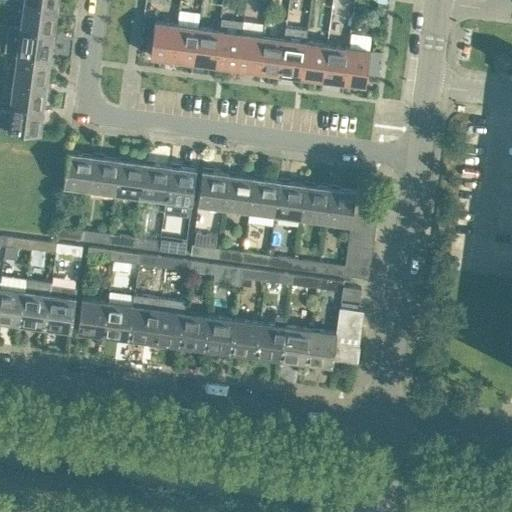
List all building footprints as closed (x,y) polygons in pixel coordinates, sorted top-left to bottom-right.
[(61,5),(58,4),(26,0),(23,0),(20,25),(54,30),(58,6),(61,6),(61,5)] [(236,66),(243,19),(221,16),(220,28),(215,63),(222,64),(222,68),(235,70),(236,66)] [(172,57),(177,22),(155,19),(150,54),(172,57)] [(264,22),(243,19),(236,66),(258,69),(263,34),(264,22)] [(194,60),(198,25),(177,22),(172,57),(194,60)] [(7,23),(4,49),(17,51),(51,55),(54,31),(57,32),(57,30),(54,30),(20,25),(7,23)] [(215,63),(220,28),(198,25),(194,60),(215,63)] [(301,74),(305,40),(307,28),(285,25),(284,37),(279,72),(301,74)] [(279,72),(284,37),(263,34),(258,69),(279,72)] [(322,77),(327,42),(305,40),(301,74),(322,77)] [(343,80),(348,45),(327,42),(322,77),(343,80)] [(370,48),(348,45),(343,80),(366,83),(370,48)] [(54,56),(51,55),(17,51),(14,76),(47,81),(51,56),(54,57),(54,56)] [(51,81),(47,81),(14,76),(10,102),(44,106),(47,82),(50,82),(51,81)] [(47,107),(44,106),(10,102),(7,127),(41,132),(44,107),(47,108),(47,107)] [(89,187),(93,154),(69,151),(70,147),(68,147),(63,184),(89,187)] [(114,190),(119,157),(95,154),(96,151),(94,150),(94,154),(93,154),(89,187),(114,190)] [(140,194),(144,160),(121,157),(121,154),(120,154),(119,157),(114,190),(140,194)] [(166,197),(170,164),(146,161),(146,157),(145,157),(145,161),(144,160),(140,194),(166,197)] [(166,197),(164,212),(189,215),(191,200),(196,167),(171,164),(172,161),(171,161),(170,164),(166,197)] [(224,205),(228,172),(203,168),(204,165),(203,165),(198,201),(224,205)] [(254,175),(255,175),(255,172),(253,171),(253,175),(229,172),(230,168),(229,168),(228,172),(224,205),(249,208),(254,175)] [(279,178),(280,179),(281,175),(279,175),(279,178),(255,175),(254,175),(249,208),(275,212),(279,178)] [(305,182),(306,182),(306,178),(304,178),(304,182),(280,179),(279,178),(275,212),(301,215),(305,182)] [(331,185),(332,182),(330,182),(330,185),(306,182),(305,182),(301,215),(326,219),(331,185)] [(353,212),(354,200),(356,189),(331,185),(326,219),(350,222),(351,222),(353,212)] [(377,215),(379,203),(354,200),(353,212),(377,215)] [(375,228),(377,215),(353,212),(351,222),(350,222),(350,224),(375,228)] [(374,240),(375,228),(350,224),(349,236),(374,240)] [(82,238),(83,228),(58,225),(57,235),(82,238)] [(108,241),(109,231),(83,228),(82,238),(108,241)] [(133,245),(135,235),(109,231),(108,241),(133,245)] [(30,247),(31,237),(6,234),(4,244),(6,244),(4,256),(12,257),(14,245),(30,247)] [(159,248),(160,238),(135,235),(133,245),(159,248)] [(372,252),(374,240),(349,236),(347,248),(372,252)] [(56,251),(57,241),(31,237),(30,247),(56,251)] [(186,242),(160,238),(159,248),(185,252),(186,242)] [(82,254),(83,244),(57,241),(56,251),(82,254)] [(217,256),(218,246),(192,243),(191,252),(217,256)] [(114,259),(115,248),(89,245),(87,255),(114,259)] [(242,259),(244,249),(218,246),(217,256),(242,259)] [(139,262),(141,252),(115,248),(114,259),(139,262)] [(370,264),(372,252),(347,248),(345,261),(370,264)] [(268,263),(269,253),(244,249),(242,259),(268,263)] [(165,266),(167,255),(141,252),(139,262),(165,266)] [(294,266),(295,256),(269,253),(268,263),(294,266)] [(192,259),(167,255),(165,266),(191,269),(192,259)] [(319,269),(321,260),(295,256),(294,266),(319,269)] [(216,272),(218,262),(192,259),(191,269),(215,272),(216,272)] [(345,263),(321,260),(319,269),(344,273),(345,263)] [(369,276),(370,264),(345,261),(345,263),(344,273),(369,276)] [(241,284),(242,276),(243,266),(218,262),(216,272),(215,272),(213,280),(240,284),(240,283),(241,284)] [(268,279),(269,269),(243,266),(242,276),(268,279)] [(293,283),(295,273),(269,269),(268,279),(293,283)] [(0,318),(20,321),(26,276),(2,273),(0,284),(0,318)] [(319,286),(320,276),(295,273),(293,283),(319,286)] [(46,325),(51,284),(52,280),(26,276),(20,321),(46,325)] [(343,279),(320,276),(319,286),(342,289),(343,283),(343,279)] [(362,286),(343,283),(342,289),(341,296),(360,298),(362,286)] [(71,328),(77,287),(51,284),(46,325),(71,328)] [(155,340),(161,296),(134,292),(133,302),(128,336),(155,340)] [(104,332),(108,299),(83,296),(78,329),(104,332)] [(187,299),(161,296),(155,340),(181,343),(185,310),(187,299)] [(108,299),(104,332),(128,336),(133,302),(108,299)] [(357,361),(364,309),(340,305),(336,330),(337,330),(333,358),(357,361)] [(206,347),(211,313),(185,310),(181,343),(206,347)] [(232,350),(236,316),(211,313),(206,347),(232,350)] [(283,357),(288,323),(285,323),(286,315),(276,313),(275,322),(262,320),(257,354),(283,357)] [(257,354),(262,320),(236,316),(232,350),(257,354)] [(309,361),(313,327),(288,323),(283,357),(309,361)] [(337,330),(336,330),(313,327),(309,361),(332,364),(333,358),(337,330)]
